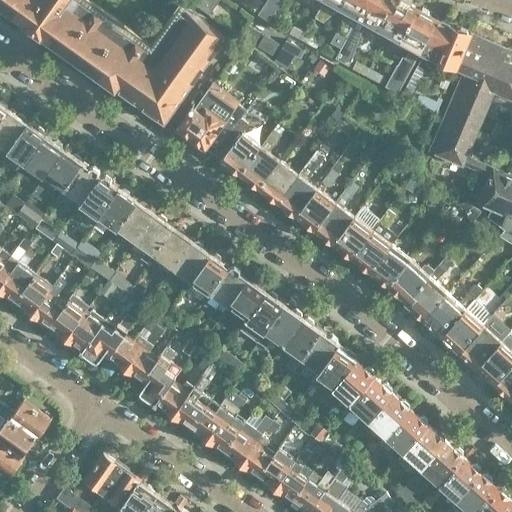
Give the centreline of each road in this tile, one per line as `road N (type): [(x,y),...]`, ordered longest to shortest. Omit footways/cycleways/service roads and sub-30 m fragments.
road 1 (residential): [(0,49),(375,323),(511,446)]
road 2 (residential): [(245,511),(98,404)]
road 3 (residential): [(19,511),(98,404)]
